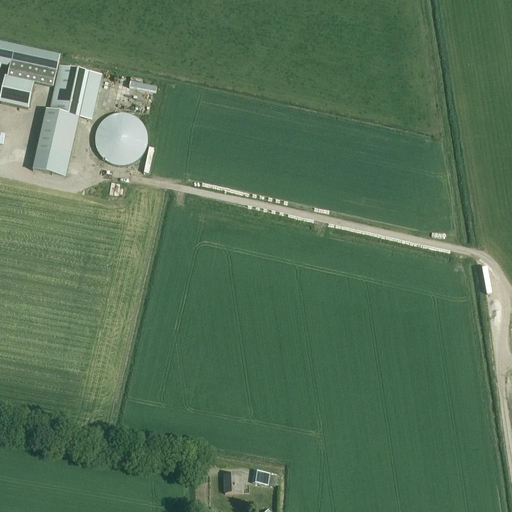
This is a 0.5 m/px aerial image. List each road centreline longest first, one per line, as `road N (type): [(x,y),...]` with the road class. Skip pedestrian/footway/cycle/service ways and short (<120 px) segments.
road 1 (track): [(135,178),(472,254),(511,293)]
road 2 (track): [(0,434),(203,469)]
road 3 (track): [(504,282),(502,395),(511,454)]
